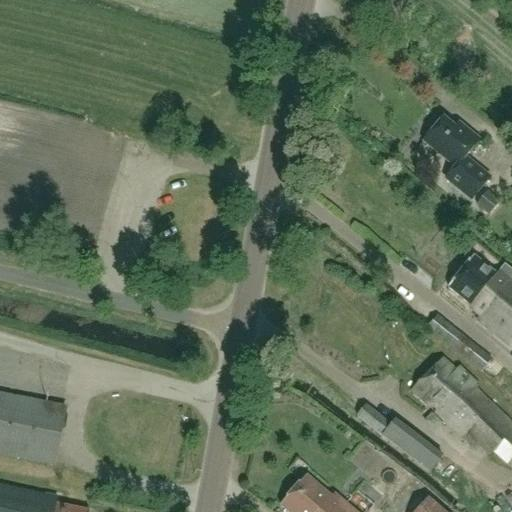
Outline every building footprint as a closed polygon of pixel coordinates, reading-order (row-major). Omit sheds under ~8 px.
[(463,136),(442,118),(423,142),(454,167),(444,180),(471,202),(492,177),(467,156),(479,141),(467,131),(463,136)] [(122,214),(131,216),(136,197),(127,194),(122,214)] [(511,278),(511,270),(505,265),(496,275),(473,257),(448,288),(471,307),(469,309),(480,317),(511,280),(511,278)] [(511,280),(480,317),(478,320),(489,329),(494,333),(504,341),(511,348),(511,347),(511,280)] [(427,328),(482,373),(492,359),(438,316),(427,328)] [(455,371),(442,359),(412,391),(427,405),(432,403),(437,408),(435,413),(475,449),(478,445),(489,455),(492,452),(511,469),(511,468),(511,423),(475,390),(479,386),(459,368),(455,371)] [(0,454),(54,466),(66,408),(0,395),(0,454)] [(431,474),(443,457),(395,420),(391,424),(365,405),(356,417),(431,474)] [(366,450),(349,469),(372,490),(389,471),(366,450)] [(454,456),(435,479),(473,511),(487,511),(502,496),(454,456)] [(337,504),(306,476),(280,504),(288,511),(351,511),(341,502),(337,504)] [(88,511),(56,505),(58,498),(0,485),(0,511),(88,511)] [(444,511),(428,498),(415,511),(444,511)]
